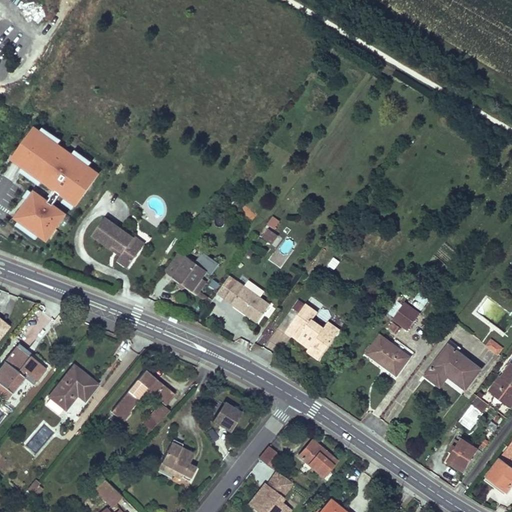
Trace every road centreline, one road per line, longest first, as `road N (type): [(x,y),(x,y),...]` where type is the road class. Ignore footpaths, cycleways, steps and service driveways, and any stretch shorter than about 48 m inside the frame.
road 1 (tertiary): [(0,267),(133,318),(295,398)]
road 2 (tertiary): [(295,398),(465,511)]
road 3 (residential): [(205,511),(295,398)]
